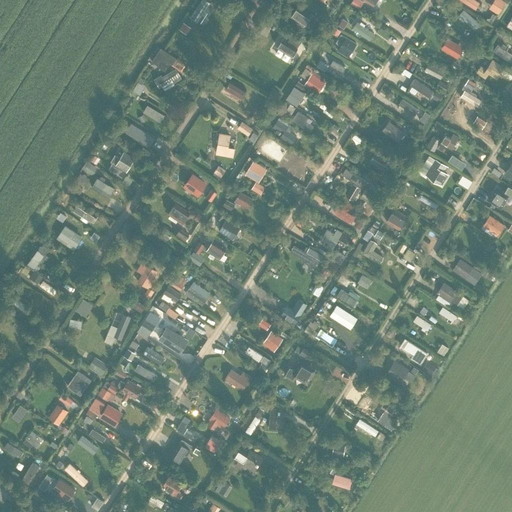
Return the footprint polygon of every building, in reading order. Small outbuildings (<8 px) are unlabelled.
[(314,0),(313,2),(324,9),(328,4),(324,1),(324,0),(314,0)] [(506,0),(493,0),(489,7),(499,13),(507,0),(506,0)] [(309,13),(298,5),(289,17),(303,26),(306,22),(311,24),(317,17),(310,12),(309,13)] [(475,29),(480,23),(467,10),(462,16),(475,29)] [(486,17),(491,21),(496,13),(491,10),(486,17)] [(353,28),(359,32),(368,17),(362,14),(353,28)] [(341,16),(338,23),(342,25),(346,18),(341,16)] [(356,43),(346,37),(341,34),(335,42),(340,45),(337,50),(347,56),(350,51),(351,51),(356,43)] [(301,42),(291,35),(287,41),(282,37),(276,47),(292,57),(298,47),(297,47),(301,42)] [(458,43),(447,37),(441,48),(456,57),(463,46),(467,49),(470,45),(460,39),(458,43)] [(511,51),(498,43),(494,49),(511,60),(511,51)] [(166,88),(178,69),(179,69),(184,62),(162,48),(154,61),(161,66),(152,80),(166,88)] [(496,78),(503,68),(491,60),(485,70),(480,66),(477,71),(485,77),(488,72),(496,78)] [(445,70),(428,61),(424,70),(440,79),(445,70)] [(378,75),(380,69),(373,66),(370,72),(378,75)] [(400,72),(407,77),(411,71),(404,66),(400,72)] [(325,82),(311,73),(304,84),(318,93),(325,82)] [(415,75),(410,84),(440,101),(445,92),(415,75)] [(247,88),(231,78),(224,88),(241,99),(247,88)] [(469,92),(475,83),(468,78),(462,88),(464,90),(460,96),(477,106),(481,100),(469,92)] [(305,93),(294,85),(285,98),(296,105),(305,93)] [(403,97),(398,106),(413,115),(418,107),(403,97)] [(154,112),(135,101),(130,110),(138,115),(134,122),(144,128),(154,112)] [(305,119),(307,116),(298,111),(293,119),(310,131),(314,125),(305,119)] [(475,112),(471,119),(481,126),(485,119),(475,112)] [(235,125),(246,132),(251,125),(240,118),(235,125)] [(288,125),(277,118),(272,126),(282,132),(279,136),(291,144),(297,135),(286,128),(288,125)] [(404,132),(388,120),(381,129),(398,141),(404,132)] [(132,123),(125,132),(149,148),(156,139),(132,123)] [(230,134),(219,132),(215,153),(233,157),(234,147),(228,146),(230,134)] [(459,135),(453,132),(451,136),(445,132),(437,146),(443,150),(446,145),(452,148),(459,135)] [(440,138),(433,134),(426,145),(434,149),(440,138)] [(268,140),(261,151),(279,162),(286,151),(268,140)] [(121,167),(126,171),(134,158),(124,151),(116,164),(112,162),(109,167),(118,173),(121,167)] [(446,151),(444,156),(458,161),(460,156),(446,151)] [(394,162),(377,152),(372,161),(388,171),(394,162)] [(267,168),(253,159),(244,173),(259,182),(267,168)] [(428,173),(441,182),(447,174),(441,170),(444,164),(436,159),(428,173)] [(511,160),(503,174),(511,179),(511,160)] [(212,170),(220,173),(223,165),(215,162),(212,170)] [(347,166),(343,173),(356,181),(348,194),(356,198),(368,178),(347,166)] [(473,189),(477,182),(461,173),(457,179),(473,189)] [(205,183),(191,174),(186,180),(200,190),(205,183)] [(98,176),(95,182),(112,192),(116,186),(98,176)] [(251,189),(259,194),(264,187),(255,182),(251,189)] [(210,197),(215,189),(210,185),(205,194),(210,197)] [(511,195),(511,188),(508,186),(504,191),(495,186),(487,200),(501,208),(507,197),(510,198),(511,195)] [(480,189),(475,192),(481,199),(485,196),(480,189)] [(105,199),(91,190),(87,196),(102,205),(105,199)] [(254,198),(239,190),(233,200),(240,204),(239,206),(247,210),(254,198)] [(223,199),(221,203),(233,208),(235,204),(223,199)] [(78,204),(74,209),(82,214),(80,217),(88,222),(90,219),(95,222),(98,217),(78,204)] [(170,214),(182,222),(189,212),(176,204),(170,214)] [(386,221),(394,225),(396,221),(401,224),(406,215),(388,205),(383,213),(388,217),(386,221)] [(338,206),(334,212),(352,222),(356,217),(338,206)] [(490,215),(484,223),(491,227),(489,229),(497,234),(503,224),(490,215)] [(240,227),(226,218),(218,231),(233,239),(240,227)] [(370,226),(368,229),(377,237),(383,232),(377,226),(374,229),(370,226)] [(334,232),(327,228),(320,238),(333,246),(342,232),(336,228),(334,232)] [(189,235),(180,229),(176,235),(185,241),(189,235)] [(75,243),(58,231),(54,237),(70,249),(75,243)] [(169,233),(166,237),(181,246),(183,242),(169,233)] [(377,242),(370,238),(362,252),(379,263),(383,256),(373,249),(377,242)] [(213,240),(206,250),(219,258),(226,248),(213,240)] [(294,242),(290,249),(304,257),(303,259),(315,266),(320,257),(294,242)] [(44,254),(37,248),(27,263),(37,270),(40,265),(37,263),(44,254)] [(473,266),(460,257),(452,269),(465,278),(466,276),(470,279),(477,270),(472,267),(473,266)] [(157,270),(142,261),(136,270),(141,273),(137,281),(148,287),(144,292),(150,296),(154,290),(150,287),(153,282),(151,281),(157,270)] [(33,270),(28,277),(54,295),(59,288),(43,278),(44,277),(33,270)] [(336,278),(347,286),(351,280),(341,271),(336,278)] [(175,272),(170,281),(182,289),(188,279),(175,272)] [(357,278),(364,287),(371,281),(364,272),(357,278)] [(315,293),(323,284),(318,279),(309,288),(315,293)] [(457,289),(444,280),(436,292),(449,301),(450,300),(454,303),(461,294),(456,291),(457,289)] [(291,282),(287,288),(302,297),(305,291),(291,282)] [(208,296),(189,284),(185,292),(203,304),(208,296)] [(168,285),(165,291),(177,299),(181,293),(168,285)] [(359,298),(340,288),(336,294),(355,305),(359,298)] [(155,308),(162,310),(163,306),(165,307),(169,299),(160,295),(155,308)] [(84,296),(77,308),(87,314),(94,302),(84,296)] [(30,306),(17,297),(12,305),(25,314),(30,306)] [(294,308),(298,312),(307,301),(303,298),(294,308)] [(207,306),(214,308),(217,302),(209,299),(207,306)] [(177,306),(172,310),(182,325),(187,321),(177,306)] [(443,306),(440,311),(454,320),(458,315),(443,306)] [(329,307),(324,316),(344,328),(349,318),(329,307)] [(0,320),(10,326),(14,318),(0,310),(0,320)] [(122,337),(131,314),(123,311),(119,322),(114,320),(109,332),(122,337)] [(418,314),(414,320),(428,329),(431,323),(418,314)] [(83,318),(71,316),(70,325),(82,327),(83,318)] [(271,325),(263,320),(259,325),(267,330),(271,325)] [(236,333),(239,329),(231,323),(228,328),(236,333)] [(166,324),(158,337),(179,351),(188,338),(166,324)] [(272,331),(265,343),(275,349),(282,338),(272,331)] [(128,343),(135,346),(138,340),(131,337),(128,343)] [(414,340),(410,347),(430,359),(434,352),(414,340)] [(443,353),(448,345),(440,341),(436,349),(443,353)] [(149,345),(144,352),(160,363),(165,356),(149,345)] [(124,354),(129,358),(135,350),(130,346),(124,354)] [(315,356),(306,351),(302,357),(311,362),(315,356)] [(95,355),(88,366),(102,375),(109,364),(95,355)] [(426,360),(421,366),(430,372),(435,366),(426,360)] [(113,371),(121,376),(124,371),(120,369),(124,363),(120,361),(113,371)] [(141,362),(137,366),(147,377),(151,372),(141,362)] [(400,381),(403,376),(411,380),(415,375),(396,363),(389,374),(400,381)] [(291,368),(287,375),(294,379),(296,376),(306,382),(313,370),(303,364),(298,372),(291,368)] [(240,374),(231,368),(224,378),(242,389),(250,376),(242,371),(240,374)] [(91,379),(78,370),(66,385),(80,395),(91,379)] [(122,390),(135,397),(141,387),(128,379),(122,390)] [(112,393),(102,386),(97,394),(107,400),(112,393)] [(19,391),(16,397),(25,402),(28,396),(19,391)] [(69,406),(73,400),(63,393),(59,399),(69,406)] [(123,412),(107,402),(99,416),(114,426),(123,412)] [(255,413),(261,416),(268,406),(262,402),(255,413)] [(69,411),(57,403),(48,416),(59,424),(69,411)] [(390,416),(396,408),(389,403),(378,420),(391,429),(396,420),(390,416)] [(278,407),(271,406),(269,427),(277,427),(278,407)] [(229,417),(216,408),(210,419),(211,419),(207,424),(214,428),(217,423),(223,427),(229,417)] [(254,413),(244,429),(251,433),(260,417),(254,413)] [(361,417),(357,424),(376,435),(380,429),(361,417)] [(107,435),(94,426),(90,432),(103,441),(107,435)] [(167,426),(162,431),(167,437),(172,431),(167,426)] [(38,436),(34,432),(32,431),(23,442),(30,447),(38,436)] [(205,446),(214,453),(221,442),(212,435),(205,446)] [(192,445),(182,439),(171,457),(181,463),(192,445)] [(9,440),(5,447),(19,456),(24,449),(9,440)] [(99,453),(83,441),(75,452),(92,463),(99,453)] [(52,467),(59,470),(69,448),(60,443),(54,456),(57,457),(52,467)] [(345,445),(333,443),(331,453),(343,455),(345,445)] [(247,455),(238,449),(235,455),(239,458),(236,464),(244,469),(247,464),(254,469),(261,457),(250,450),(247,455)] [(33,458),(20,479),(29,484),(42,464),(33,458)] [(71,461),(66,467),(85,486),(91,480),(81,470),(82,469),(79,466),(78,468),(71,461)] [(353,477),(336,472),(334,479),(351,484),(353,477)] [(181,482),(170,475),(163,486),(172,492),(170,494),(178,499),(182,492),(177,489),(181,482)] [(45,488),(52,481),(47,476),(40,483),(45,488)] [(75,489),(59,478),(52,488),(68,499),(75,489)] [(15,490),(0,480),(0,493),(10,499),(15,490)] [(231,486),(224,482),(219,490),(226,495),(231,486)] [(152,494),(150,498),(162,505),(164,501),(152,494)] [(207,511),(216,511),(220,506),(213,502),(207,511)] [(164,511),(165,511),(174,511),(177,509),(170,503),(164,511)]
